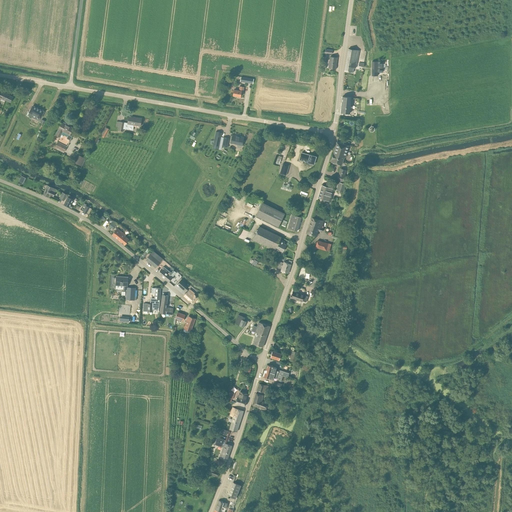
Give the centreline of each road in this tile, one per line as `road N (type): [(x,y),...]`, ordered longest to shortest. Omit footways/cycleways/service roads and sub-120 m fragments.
road 1 (unclassified): [(331,133),(0,76)]
road 2 (unclassified): [(261,361),(113,240),(0,181)]
road 3 (tertiary): [(261,361),(331,133)]
road 4 (tertiary): [(210,511),(261,361)]
road 5 (tertiary): [(331,133),(351,0)]
